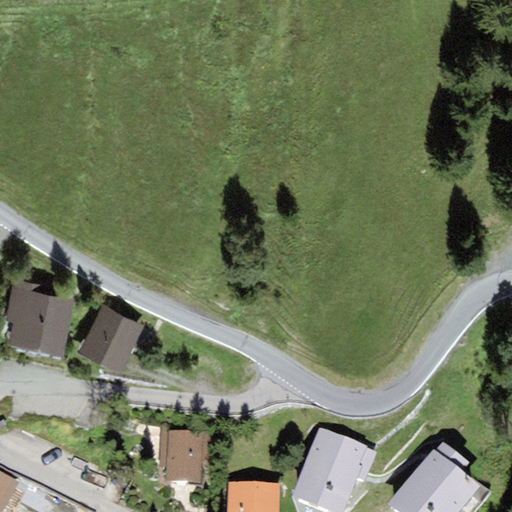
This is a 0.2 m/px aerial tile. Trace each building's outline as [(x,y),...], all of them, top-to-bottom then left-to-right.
[(63,357),(74,301),(40,294),(42,286),(13,280),(11,288),(5,321),(13,323),(8,347),(63,357)] [(132,351),(144,327),(102,306),(90,331),(132,351)] [(132,351),(90,331),(79,352),(121,373),(132,351)] [(210,433),(169,431),(169,426),(160,425),(159,466),(166,467),(166,481),(200,482),(201,462),(209,462),(210,433)] [(368,446),(319,428),(292,499),(326,511),(342,511),(356,478),(364,481),(376,451),(367,448),(368,446)] [(443,442),(436,451),(461,473),(469,463),(443,442)] [(396,511),(457,511),(479,487),(461,473),(436,451),(433,449),(387,504),(396,511)] [(0,511),(1,511),(18,482),(0,472),(0,511)] [(278,511),(279,485),(227,483),(226,511),(278,511)]
